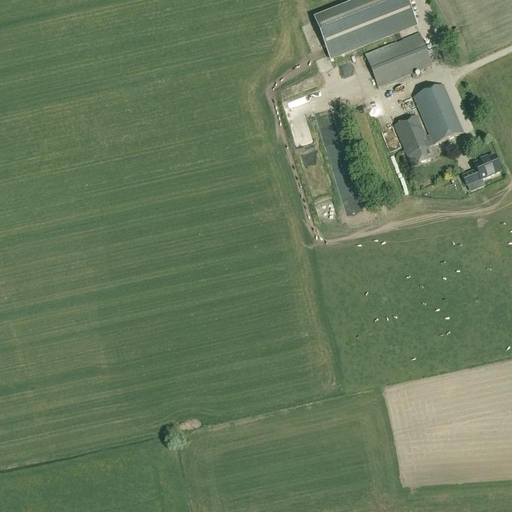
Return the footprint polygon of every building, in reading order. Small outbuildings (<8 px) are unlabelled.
[(330,60),(416,26),(405,0),(369,0),(315,22),(330,60)] [(419,35),(365,57),(378,88),(432,66),(419,35)] [(330,80),(328,74),(318,78),(320,84),(330,80)] [(464,134),(443,86),(413,99),(417,108),(420,107),(423,113),(420,115),(429,137),(424,139),(415,118),(394,127),(405,153),(407,152),(414,169),(433,161),(428,149),(433,147),(434,147),(464,134)] [(373,112),(388,111),(386,96),(372,97),(373,112)] [(341,132),(328,134),(331,145),(335,144),(342,177),(351,175),(341,132)] [(501,173),(494,157),(473,166),(477,175),(473,177),(475,183),(480,181),(480,182),(501,173)] [(349,183),(350,202),(359,201),(358,183),(349,183)]
